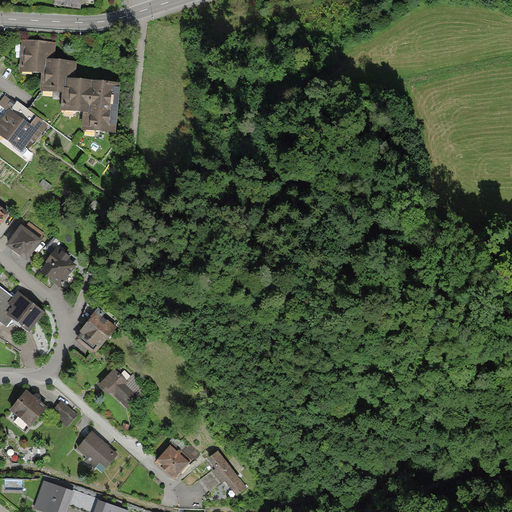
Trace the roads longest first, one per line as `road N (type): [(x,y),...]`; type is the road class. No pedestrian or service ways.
road 1 (residential): [(47,373),(172,484)]
road 2 (residential): [(0,257),(52,299),(67,322),(66,345),(47,373)]
road 3 (unclassified): [(143,10),(80,23),(0,18)]
road 4 (track): [(197,28),(315,0)]
